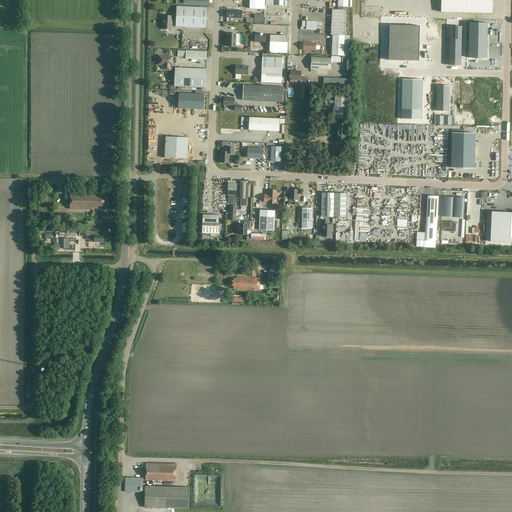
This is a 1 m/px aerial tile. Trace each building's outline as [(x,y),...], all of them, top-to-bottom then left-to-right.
[(250,0),(250,9),(265,10),(265,0),(250,0)] [(337,0),(338,3),(337,10),(347,10),(347,0),(337,0)] [(492,0),(441,0),(441,12),(492,13),(492,0)] [(207,8),(177,6),(176,19),(172,19),(172,16),(164,16),(163,26),(162,26),(162,30),(166,30),(166,29),(172,29),(172,23),(176,23),(176,26),(206,28),(207,8)] [(346,10),(332,10),(331,35),(332,35),(331,55),(344,56),(346,10)] [(311,22),(302,21),(301,27),(301,30),(304,30),(305,27),(306,27),(306,29),(311,30),(311,22)] [(474,23),(474,57),(491,58),(492,23),(474,23)] [(450,26),(449,65),(461,66),(462,26),(450,26)] [(236,34),(228,34),(228,38),(227,38),(227,42),(228,42),(228,47),(236,47),(236,34)] [(263,34),(259,34),(259,35),(255,34),(255,42),(266,42),(266,41),(270,42),(270,53),(287,54),(288,36),(270,35),(270,36),(266,36),(266,35),(263,35),(263,34)] [(316,43),(304,42),(303,50),(315,50),(316,43)] [(207,52),(186,51),(178,51),(178,57),(186,57),(186,59),(206,60),(207,52)] [(173,57),(160,56),(160,59),(159,59),(159,64),(165,65),(164,70),(170,70),(171,63),(173,63),(173,57)] [(283,58),(262,57),(262,67),(282,68),(283,58)] [(331,58),(311,57),(311,69),(331,70),(331,58)] [(248,67),(236,66),(235,74),(248,75),(248,67)] [(282,68),(262,67),(261,83),(281,84),(282,68)] [(206,69),(175,68),(175,86),(205,88),(206,69)] [(301,71),(290,71),(290,80),(300,81),(300,84),(307,84),(307,78),(301,77),(301,71)] [(402,77),(402,117),(422,117),(422,77),(402,77)] [(284,87),(243,85),(242,100),(283,102),(284,87)] [(179,93),(179,108),(204,109),(204,94),(179,93)] [(348,94),(335,93),(334,118),(347,119),(348,94)] [(234,98),(224,98),(223,105),(235,106),(234,111),(241,112),(242,106),(237,106),(237,105),(235,102),(234,102),(234,98)] [(280,119),(249,117),(249,130),(279,131),(280,119)] [(346,124),(337,124),(336,141),(346,141),(346,124)] [(452,132),(451,167),(475,168),(475,132),(452,132)] [(188,138),(166,137),(165,158),(187,159),(188,138)] [(281,147),(271,146),(271,161),(280,162),(281,147)] [(234,147),(227,147),(227,152),(221,151),(221,163),(228,163),(229,154),(234,154),(234,147)] [(263,148),(248,147),(247,158),(263,158),(263,148)] [(269,190),(268,194),(264,194),(264,202),(268,203),(276,203),(277,191),(269,190)] [(101,193),(70,192),(70,209),(93,210),(93,208),(98,208),(98,206),(104,206),(104,196),(101,196),(101,193)] [(346,193),(322,193),(321,217),(346,217),(346,193)] [(427,196),(425,241),(436,241),(438,196),(427,196)] [(464,198),(442,196),(441,216),(463,218),(464,198)] [(237,206),(230,205),(229,213),(226,213),(226,219),(229,219),(229,220),(236,220),(237,206)] [(312,208),(302,208),(302,228),(312,228),(312,208)] [(275,210),(260,210),(259,230),(274,231),(275,210)] [(511,212),(491,211),(490,242),(511,242),(511,212)] [(219,215),(203,215),(202,233),(218,234),(219,215)] [(250,220),(244,220),(244,224),(240,224),(240,234),(246,234),(247,231),(251,231),(251,228),(250,228),(250,220)] [(328,220),(321,220),(321,227),(323,227),(322,237),(327,237),(327,236),(331,236),(331,229),(332,229),(332,224),(328,224),(328,220)] [(456,222),(442,221),(441,230),(455,231),(456,222)] [(97,231),(87,231),(86,239),(90,239),(90,242),(94,242),(103,242),(103,235),(97,235),(97,231)] [(260,278),(236,277),(236,278),(234,278),(233,280),(232,280),(231,285),(233,285),(233,289),(259,290),(260,278)] [(176,464),(146,463),(146,481),(176,481),(176,464)] [(190,487),(145,486),(145,508),(189,509),(190,487)]
